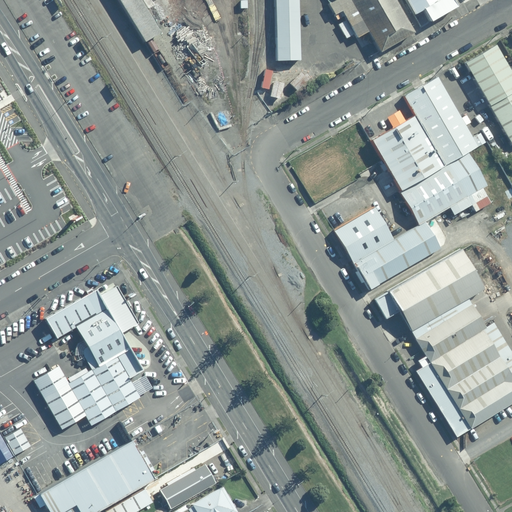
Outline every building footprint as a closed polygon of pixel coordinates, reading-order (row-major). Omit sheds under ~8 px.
[(137,0),(114,0),(140,41),(156,31),(137,0)] [(297,62),(295,0),(272,0),(274,62),(297,62)] [(407,25),(392,0),(344,0),(371,46),(407,25)] [(440,0),(412,0),(419,12),(440,0)] [(511,70),(498,45),(467,62),(511,144),(511,70)] [(272,72),(263,71),(259,88),(269,90),(272,72)] [(478,145),(437,76),(403,96),(445,165),(467,152),(478,145)] [(402,191),(445,165),(414,113),(371,139),(402,191)] [(302,171),(309,183),(344,162),(333,144),(302,162),(306,169),(302,171)] [(445,165),(402,191),(421,223),(486,184),(467,152),(445,165)] [(337,232),(357,266),(396,243),(376,209),(337,232)] [(357,266),(372,291),(443,249),(428,224),(357,266)] [(389,292),(413,332),(468,300),(487,288),(463,248),(389,292)] [(69,381),(59,364),(33,379),(60,429),(86,414),(91,424),(140,396),(129,376),(144,368),(122,331),(139,321),(117,284),(100,294),(97,287),(44,318),(55,337),(76,325),(98,364),(69,381)] [(511,373),(468,300),(413,332),(469,427),(511,401),(511,373)] [(427,364),(423,356),(416,360),(420,368),(415,371),(453,438),(455,437),(468,429),(427,364)] [(30,445),(20,428),(4,437),(15,454),(30,445)] [(0,432),(0,462),(13,455),(0,432)] [(93,511),(155,477),(133,439),(41,493),(50,511),(93,511)] [(169,482),(165,474),(121,498),(127,509),(148,497),(146,495),(169,482)] [(236,511),(238,511),(224,487),(221,487),(220,487),(192,503),(193,505),(188,508),(189,511),(236,511)]
